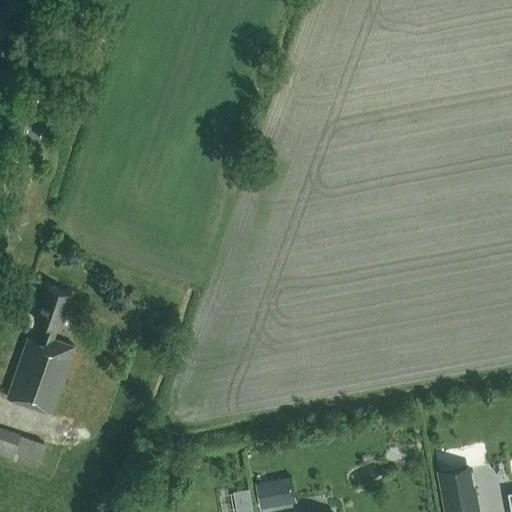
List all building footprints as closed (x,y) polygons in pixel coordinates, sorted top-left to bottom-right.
[(46,286),(34,319),(44,323),(38,340),(28,336),(6,397),(51,413),(74,345),(52,338),(56,327),(58,328),(69,294),(46,286)] [(20,434),(0,426),(0,453),(12,458),(20,434)] [(476,511),(468,468),(440,473),(447,511),(476,511)] [(279,479),(253,484),(258,507),(283,502),(279,479)] [(236,511),(252,511),(248,488),(233,491),(236,511)]
